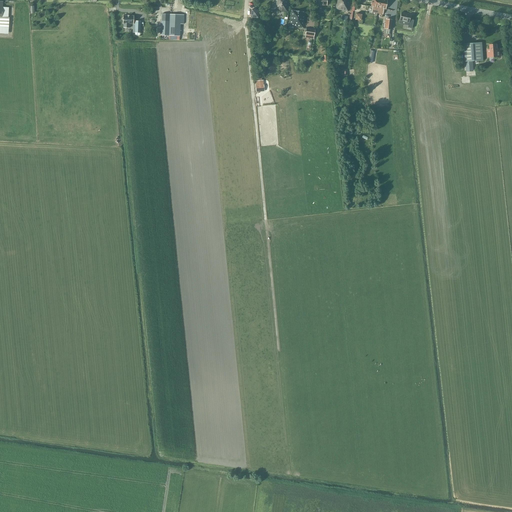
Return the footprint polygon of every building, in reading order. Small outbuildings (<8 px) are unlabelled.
[(274,0),(273,10),(278,10),(277,11),(287,13),(289,0),(274,0)] [(337,0),(337,2),(336,9),(349,11),(350,4),(350,0),(337,0)] [(379,0),(371,0),(371,7),(372,8),(371,13),(377,14),(379,0)] [(379,0),(377,14),(382,15),(383,9),(385,10),(387,0),(384,0),(379,0)] [(252,10),(251,17),(258,18),(259,11),(252,10)] [(289,24),(289,26),(294,27),(302,28),(303,24),(305,13),(292,11),(292,10),(291,10),(291,11),(289,24)] [(401,13),(399,21),(405,22),(405,25),(408,26),(408,28),(412,29),(413,20),(410,20),(411,15),(401,13)] [(160,35),(169,36),(170,15),(155,14),(154,35),(160,35)] [(180,24),(184,24),(184,15),(170,15),(169,36),(180,36),(180,24)] [(0,26),(9,27),(9,17),(2,17),(0,16),(0,26)] [(123,16),(123,24),(123,28),(129,28),(130,24),(133,24),(135,24),(135,33),(140,33),(141,21),(133,21),(134,16),(123,16)] [(315,30),(306,28),(305,35),(305,38),(313,39),(314,36),(315,30)] [(482,43),(464,44),(465,62),(466,62),(469,62),(483,61),(482,43)] [(490,45),(490,50),(487,50),(488,58),(501,57),(501,49),(497,49),(497,44),(490,45)] [(318,50),(318,55),(326,56),(327,45),(319,45),(318,50)]
